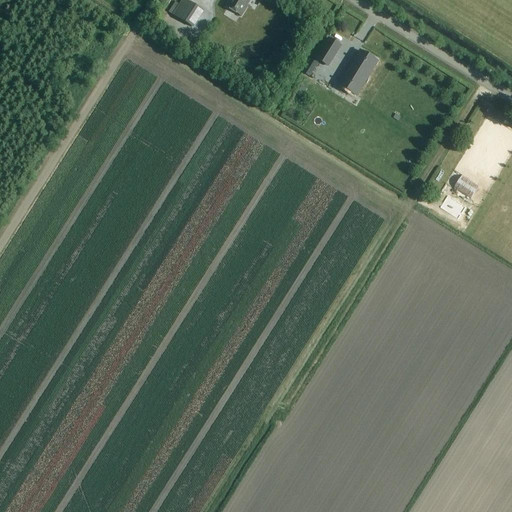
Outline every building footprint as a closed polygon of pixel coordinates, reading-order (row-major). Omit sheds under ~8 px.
[(194,28),(204,12),(184,0),(181,0),(172,15),(194,28)] [(240,17),(250,0),(228,0),(224,7),(240,17)] [(303,49),(298,55),(310,65),(315,59),(303,49)] [(322,51),(316,61),(325,67),(327,68),(334,58),(331,57),(322,51)] [(365,81),(362,80),(365,74),(368,75),(377,62),(367,56),(365,59),(358,55),(351,65),(354,67),(350,73),(348,71),(339,85),(356,96),(365,81)] [(293,68),(287,76),(305,88),(310,79),(293,68)] [(462,176),(454,188),(471,199),(479,187),(462,176)]
